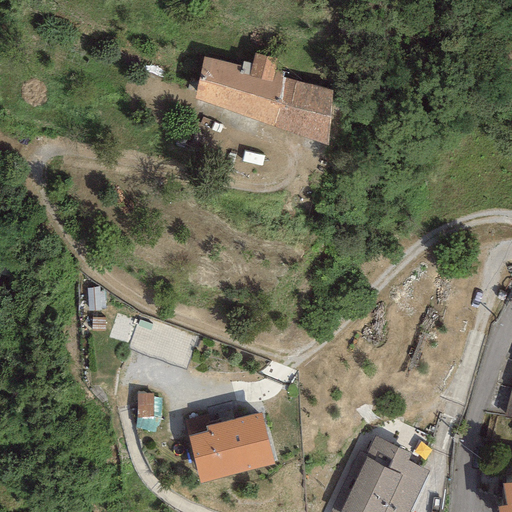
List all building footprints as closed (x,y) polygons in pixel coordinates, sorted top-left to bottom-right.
[(57,52),(61,43),(13,21),(10,28),(57,52)] [(273,70),(276,57),(255,52),(252,64),(244,62),(242,66),(205,57),(197,92),(324,137),(328,89),(280,77),(281,72),(273,70)] [(88,308),(100,308),(98,287),(86,288),(88,308)] [(185,369),(196,337),(138,316),(127,348),(185,369)] [(151,414),(151,393),(138,393),(137,414),(151,414)] [(202,472),(268,455),(258,414),(210,426),(211,429),(192,434),(202,472)] [(420,466),(433,439),(407,426),(397,447),(406,451),(403,458),(420,466)] [(403,458),(406,451),(376,437),(367,455),(359,452),(333,507),(340,511),(339,511),(403,511),(424,468),(403,458)] [(511,511),(511,476),(504,478),(507,498),(499,499),(501,511),(511,511)]
